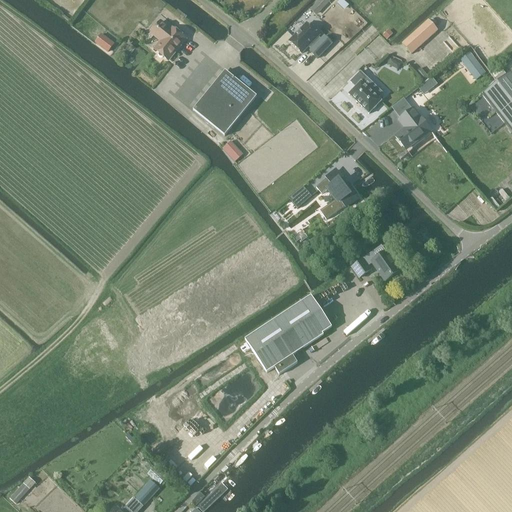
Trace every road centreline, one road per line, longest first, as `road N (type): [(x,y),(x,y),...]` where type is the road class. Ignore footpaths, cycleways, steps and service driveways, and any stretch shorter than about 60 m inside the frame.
road 1 (unclassified): [(176,511),(320,370),(475,245)]
road 2 (unclassified): [(475,245),(311,90),(201,0)]
road 3 (track): [(0,391),(63,338),(195,166)]
